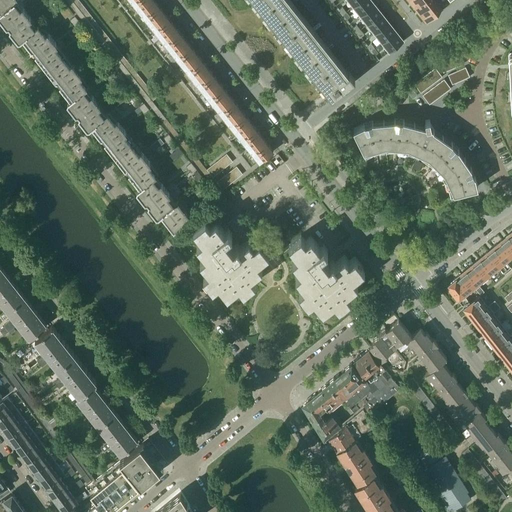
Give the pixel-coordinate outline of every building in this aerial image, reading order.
[(0,0),(0,9),(1,11),(14,1),(14,0),(0,0)] [(157,98),(79,0),(66,0),(223,196),(226,193),(153,101),(157,98)] [(154,0),(131,0),(140,11),(154,0)] [(165,13),(154,0),(140,11),(151,25),(165,13)] [(346,75),(287,0),(254,0),(332,97),(355,79),(350,72),(346,75)] [(371,0),(360,0),(354,5),(361,14),(375,4),(371,0)] [(435,1),(434,0),(418,0),(413,4),(420,13),(435,1)] [(20,39),(22,38),(35,27),(29,19),(31,18),(22,6),(20,8),(14,1),(1,11),(0,11),(0,16),(18,39),(20,39)] [(442,9),(435,1),(420,13),(424,18),(426,17),(429,20),(442,9)] [(375,4),(361,14),(368,23),(382,12),(375,4)] [(382,12),(368,23),(375,32),(389,21),(382,12)] [(151,25),(162,38),(176,27),(165,13),(151,25)] [(389,21),(375,32),(383,41),(396,30),(389,21)] [(22,38),(46,69),(62,55),(55,46),(57,45),(47,32),(45,34),(38,25),(35,27),(22,38)] [(187,41),(176,27),(162,38),(173,52),(187,41)] [(396,30),(383,41),(390,50),(403,40),(396,30)] [(198,54),(187,41),(173,52),(184,65),(198,54)] [(184,65),(194,79),(208,68),(198,54),(184,65)] [(70,99),(83,88),(87,86),(80,77),(82,76),(72,63),(70,65),(62,55),(46,69),(70,99)] [(219,82),(208,68),(194,79),(205,93),(219,82)] [(205,93),(216,106),(230,95),(219,82),(205,93)] [(417,95),(411,86),(406,89),(413,98),(417,95)] [(89,127),(91,126),(105,115),(100,108),(101,106),(92,95),(90,97),(83,88),(70,99),(68,100),(67,102),(87,127),(89,127)] [(216,106),(227,120),(241,109),(230,95),(216,106)] [(252,122),(241,109),(227,120),(238,134),(252,122)] [(91,126),(115,157),(132,144),(125,134),(127,133),(117,121),(115,122),(108,113),(105,115),(91,126)] [(362,123),(355,127),(353,128),(366,154),(372,150),(379,148),(386,147),(396,147),(400,147),(413,151),(421,154),(432,162),(434,165),(437,167),(445,178),(448,185),(449,189),(450,193),(478,186),(475,174),(471,167),(458,148),(452,142),(433,128),(431,124),(430,119),(425,120),(426,125),(401,120),(393,119),(370,122),(362,123)] [(263,136),(252,122),(238,134),(248,147),(263,136)] [(248,147),(259,161),(273,149),(263,136),(248,147)] [(160,137),(151,145),(154,150),(163,142),(160,137)] [(139,153),(132,144),(115,157),(139,187),(152,176),(156,174),(149,165),(151,164),(141,152),(139,153)] [(179,147),(173,151),(177,156),(183,152),(179,147)] [(233,161),(226,153),(207,169),(213,177),(233,161)] [(243,174),(236,166),(217,181),(223,189),(243,174)] [(159,215),(160,214),(174,203),(168,195),(170,194),(161,183),(159,184),(152,176),(139,187),(137,188),(137,190),(156,215),(159,215)] [(177,200),(174,203),(160,214),(174,230),(190,217),(177,200)] [(258,261),(264,256),(269,252),(260,240),(253,245),(249,239),(239,247),(237,244),(233,247),(226,238),(232,233),(228,228),(225,231),(216,219),(209,224),(205,218),(193,228),(202,239),(196,244),(205,255),(200,259),(209,271),(203,275),(213,287),(218,283),(227,294),(239,285),(243,291),(255,281),(251,275),(262,266),(258,261)] [(511,231),(460,274),(471,287),(474,285),(480,294),(484,290),(478,282),(498,265),(505,273),(511,267),(505,259),(511,254),(511,231)] [(339,307),(351,297),(346,291),(358,283),(353,277),(365,268),(355,256),(349,260),(345,255),(335,262),(332,260),(328,263),(321,254),(328,249),(323,244),(320,247),(311,235),(305,240),(301,234),(289,244),(298,255),(292,260),(301,271),(295,275),(304,287),(299,291),(308,303),(314,299),(323,310),(334,301),(339,307)] [(0,296),(3,301),(2,302),(7,309),(24,296),(2,268),(0,269),(0,296)] [(471,287),(460,274),(447,285),(458,298),(462,304),(468,300),(465,295),(463,294),(471,287)] [(30,337),(46,324),(24,296),(7,309),(12,315),(10,319),(3,324),(5,326),(0,329),(4,335),(9,331),(11,333),(16,330),(14,327),(20,322),(26,329),(24,330),(30,337)] [(464,306),(511,367),(511,332),(509,335),(492,313),(500,307),(495,300),(487,307),(478,296),(464,306)] [(397,343),(405,338),(411,334),(398,319),(386,329),(385,328),(379,332),(380,334),(372,340),(374,342),(369,345),(381,360),(386,355),(385,353),(395,345),(397,347),(399,346),(397,343)] [(42,343),(48,351),(54,359),(52,360),(57,366),(74,353),(52,324),(35,338),(40,344),(42,343)] [(441,361),(446,357),(436,344),(437,343),(435,341),(433,338),(432,339),(426,331),(424,332),(420,327),(411,334),(405,338),(410,344),(412,343),(417,351),(415,352),(417,355),(419,353),(427,363),(426,365),(430,369),(441,361)] [(362,405),(369,414),(400,388),(394,380),(386,369),(369,348),(354,361),(371,381),(369,383),(374,390),(352,409),(348,404),(347,405),(344,402),(341,405),(349,416),(362,405)] [(79,394),(93,383),(96,381),(74,353),(57,366),(62,372),(63,371),(65,373),(55,381),(60,388),(64,384),(61,382),(68,377),(76,386),(74,388),(79,394)] [(10,363),(0,356),(0,360),(9,366),(10,363)] [(445,398),(449,403),(465,390),(455,378),(456,377),(452,372),(451,373),(441,361),(430,369),(425,373),(429,379),(431,377),(439,388),(437,389),(438,392),(440,390),(446,397),(445,398)] [(21,362),(15,366),(18,371),(24,367),(21,362)] [(372,387),(351,363),(339,372),(360,397),(372,387)] [(8,375),(12,372),(7,366),(3,369),(8,375)] [(12,381),(16,378),(12,372),(8,375),(12,381)] [(339,372),(328,382),(341,397),(347,405),(348,403),(349,405),(351,405),(360,397),(339,372)] [(16,387),(20,383),(16,378),(12,381),(16,387)] [(458,434),(413,378),(407,382),(452,439),(458,434)] [(40,381),(33,386),(37,392),(44,386),(40,381)] [(328,407),(341,397),(328,382),(316,391),(326,404),(328,407)] [(20,392),(24,389),(20,383),(16,387),(20,392)] [(93,419),(98,425),(115,412),(99,391),(93,383),(79,394),(76,397),(81,403),(82,402),(95,418),(93,419)] [(24,389),(20,392),(25,398),(29,395),(24,389)] [(468,428),(473,434),(487,422),(484,417),(485,416),(479,408),(480,408),(475,402),(475,403),(465,390),(449,403),(453,408),(454,407),(460,414),(458,416),(460,418),(462,416),(470,427),(468,428)] [(303,406),(315,424),(324,417),(319,410),(326,404),(316,391),(304,401),(303,406)] [(29,395),(25,398),(29,403),(33,400),(29,395)] [(0,415),(8,410),(15,405),(8,396),(0,402),(0,415)] [(33,409),(37,406),(33,400),(29,403),(33,409)] [(15,405),(8,410),(0,415),(0,423),(1,426),(9,420),(10,422),(21,414),(15,405)] [(37,406),(33,409),(37,415),(41,412),(37,406)] [(329,438),(337,451),(355,439),(374,427),(363,410),(329,438)] [(41,420),(45,417),(41,412),(37,415),(41,420)] [(105,430),(111,438),(105,443),(102,439),(98,443),(100,446),(94,451),(97,455),(103,450),(105,451),(115,443),(117,445),(115,447),(121,453),(138,440),(115,412),(98,425),(103,432),(105,430)] [(325,416),(324,417),(315,424),(323,438),(340,424),(331,413),(325,416)] [(1,426),(9,435),(27,422),(21,414),(10,422),(9,420),(1,426)] [(45,417),(41,420),(45,426),(49,423),(45,417)] [(9,435),(15,445),(23,439),(21,437),(33,429),(27,422),(9,435)] [(49,432),(54,429),(49,423),(45,426),(49,432)] [(496,433),(492,428),(478,440),(471,445),(474,448),(480,443),(482,445),(486,450),(487,449),(492,454),(490,456),(491,458),(493,457),(499,463),(497,465),(502,470),(503,470),(507,466),(511,461),(511,449),(508,445),(509,444),(505,439),(503,440),(497,432),(496,433)] [(15,445),(21,452),(39,438),(33,429),(21,437),(23,439),(15,445)] [(54,429),(49,432),(54,437),(58,434),(54,429)] [(408,475),(382,433),(379,436),(426,511),(431,511),(430,509),(435,506),(413,472),(408,475)] [(58,434),(54,437),(58,443),(62,440),(58,434)] [(21,452),(27,461),(46,447),(39,438),(21,452)] [(361,449),(355,439),(337,451),(358,483),(373,474),(376,472),(369,462),(371,460),(363,448),(361,449)] [(62,448),(66,445),(62,440),(58,443),(62,448)] [(163,466),(143,441),(122,461),(141,484),(161,468),(160,468),(163,466)] [(384,448),(379,442),(374,445),(378,452),(384,448)] [(447,511),(450,511),(471,499),(466,492),(468,491),(445,455),(443,456),(436,444),(418,455),(425,467),(424,468),(446,504),(443,505),(447,511)] [(66,454),(70,451),(66,445),(62,448),(66,454)] [(27,461),(34,469),(52,456),(46,447),(27,461)] [(507,496),(468,448),(462,452),(501,501),(507,496)] [(70,451),(66,454),(70,460),(74,457),(70,451)] [(34,469),(39,477),(46,471),(48,473),(59,465),(52,456),(34,469)] [(74,457),(70,460),(74,465),(79,462),(74,457)] [(511,461),(507,466),(503,470),(506,474),(511,470),(511,471),(511,470),(511,461)] [(79,462),(74,465),(79,471),(83,468),(79,462)] [(130,493),(138,486),(119,463),(112,469),(130,493)] [(64,473),(59,465),(48,473),(46,471),(39,477),(46,486),(59,476),(64,473)] [(83,477),(87,474),(83,468),(79,471),(83,477)] [(112,469),(104,476),(123,499),(130,493),(112,469)] [(91,479),(87,474),(83,477),(87,482),(91,479)] [(354,486),(370,511),(386,511),(394,507),(388,497),(390,496),(381,482),(378,483),(373,474),(358,483),(354,486)] [(405,481),(400,475),(395,478),(399,485),(405,481)] [(46,486),(53,496),(60,490),(59,488),(65,484),(59,476),(46,486)] [(123,499),(104,476),(97,483),(115,506),(123,499)] [(96,499),(96,500),(106,511),(107,511),(115,506),(97,483),(88,491),(90,493),(95,500),(96,499)] [(58,503),(72,493),(69,489),(65,484),(59,488),(60,490),(53,496),(58,503)] [(0,493),(1,496),(11,490),(9,486),(0,491),(0,493)] [(12,492),(2,500),(10,511),(26,511),(25,511),(22,506),(20,503),(12,492)] [(58,503),(65,511),(74,505),(78,501),(72,493),(58,503)] [(90,493),(78,501),(86,511),(106,511),(96,500),(96,499),(95,500),(90,493)] [(189,511),(179,496),(159,511),(189,511)] [(0,511),(10,511),(2,500),(0,500),(0,511)] [(86,511),(78,501),(74,505),(65,511),(86,511)]
